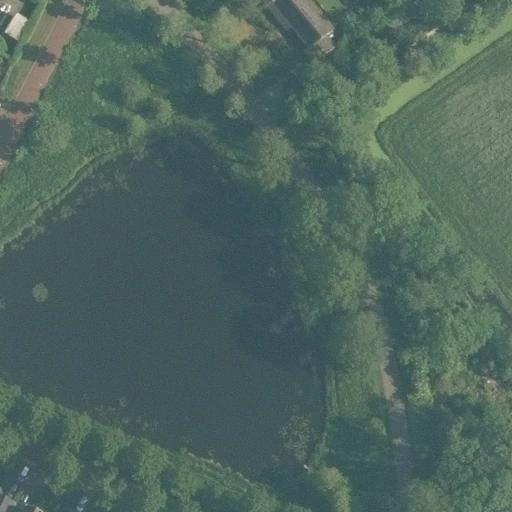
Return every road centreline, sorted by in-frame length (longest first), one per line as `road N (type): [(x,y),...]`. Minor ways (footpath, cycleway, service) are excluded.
road 1 (residential): [(402,511),(392,390),(372,302),(340,229),(283,145),(201,48),(148,0)]
road 2 (residential): [(171,511),(0,435)]
road 3 (residential): [(0,142),(72,0)]
